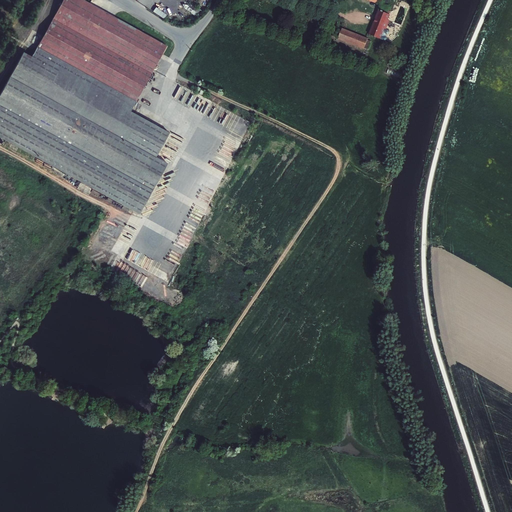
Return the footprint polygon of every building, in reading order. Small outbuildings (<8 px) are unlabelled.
[(166,46),(84,0),(62,0),(32,56),(23,52),(0,93),(0,137),(139,214),(167,163),(156,157),(169,132),(130,111),(166,46)] [(197,0),(192,0),(193,0),(205,10),(212,0),(201,0),(200,2),(197,0)] [(337,0),(334,9),(343,12),(346,4),(337,0)] [(367,0),(381,5),(379,10),(389,14),(390,11),(385,9),(388,0),(367,0)] [(378,10),(368,34),(380,39),(385,28),(386,29),(390,20),(388,20),(390,15),(389,14),(379,10),(378,10)] [(338,38),(337,39),(364,49),(364,48),(368,50),(371,41),(367,40),(368,38),(342,28),(339,27),(338,27),(335,26),(333,31),(332,36),(338,38)] [(176,92),(187,97),(190,90),(180,84),(176,92)] [(236,135),(242,138),(251,122),(231,111),(227,118),(237,123),(233,131),(237,133),(236,135)] [(208,156),(218,138),(206,131),(205,132),(197,128),(188,145),(199,151),(199,152),(205,156),(205,155),(208,156)] [(200,173),(197,177),(218,185),(219,183),(209,178),(209,179),(207,178),(208,177),(200,173)] [(206,207),(218,185),(197,177),(186,197),(206,207)] [(203,214),(183,203),(168,230),(188,241),(203,214)] [(152,254),(159,251),(158,246),(151,248),(151,247),(146,248),(148,255),(145,256),(147,262),(153,260),(152,257),(153,257),(152,254)] [(1,372),(5,375),(9,369),(5,366),(1,372)]
